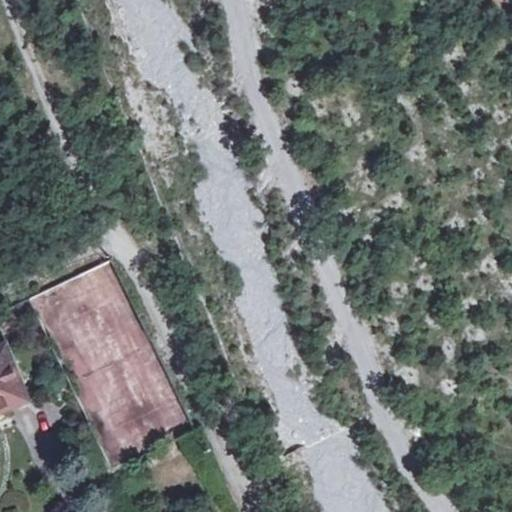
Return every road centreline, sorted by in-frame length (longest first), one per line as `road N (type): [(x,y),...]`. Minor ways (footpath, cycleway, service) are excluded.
road 1 (track): [(236,0),(247,72),(308,237),(377,401),(441,511)]
road 2 (residential): [(253,511),(122,244),(0,298)]
road 3 (track): [(7,0),(69,150),(122,244)]
